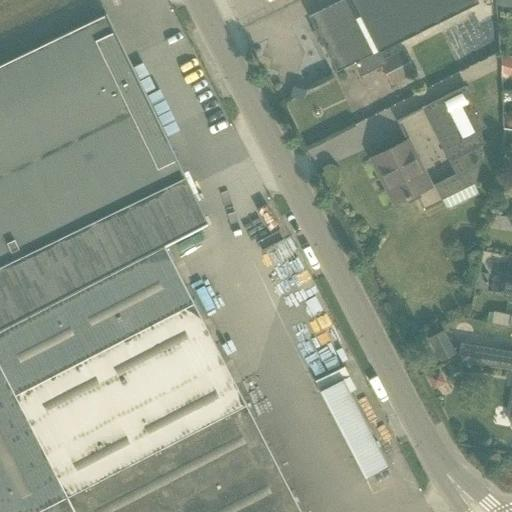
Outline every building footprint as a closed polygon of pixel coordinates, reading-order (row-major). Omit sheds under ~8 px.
[(475,0),(341,0),(309,16),(336,72),(354,63),(379,50),(477,2),(475,0)] [(105,14),(0,65),(0,265),(181,179),(184,177),(184,178),(185,177),(105,13),(105,14)] [(415,74),(404,50),(383,60),(380,62),(382,65),(391,86),(415,74)] [(511,60),(501,57),(501,73),(509,75),(511,76),(511,60)] [(293,82),(290,96),(303,100),(307,86),(293,82)] [(476,183),(483,145),(484,144),(478,130),(485,127),(465,86),(423,107),(449,161),(456,174),(434,185),(441,199),(442,199),(447,208),(478,193),(473,184),(476,183)] [(430,188),(407,140),(372,158),(395,205),(430,188)] [(181,179),(0,265),(0,511),(301,511),(164,245),(207,223),(185,177),(184,178),(184,177),(181,179)] [(490,206),(489,213),(501,215),(503,208),(490,206)] [(477,272),(475,288),(486,290),(488,282),(487,282),(488,274),(477,272)] [(511,277),(501,275),(498,292),(511,294),(511,277)] [(489,313),(487,322),(490,322),(508,326),(511,326),(511,316),(510,316),(511,315),(493,312),(493,313),(489,313)] [(455,354),(442,330),(429,337),(441,361),(455,354)] [(459,354),(458,354),(462,362),(474,364),(511,368),(511,353),(476,347),(476,346),(461,344),(459,354)] [(344,367),(317,379),(321,388),(348,376),(344,367)] [(440,371),(427,377),(433,389),(446,383),(440,371)] [(343,380),(321,391),(366,478),(388,467),(343,380)]
